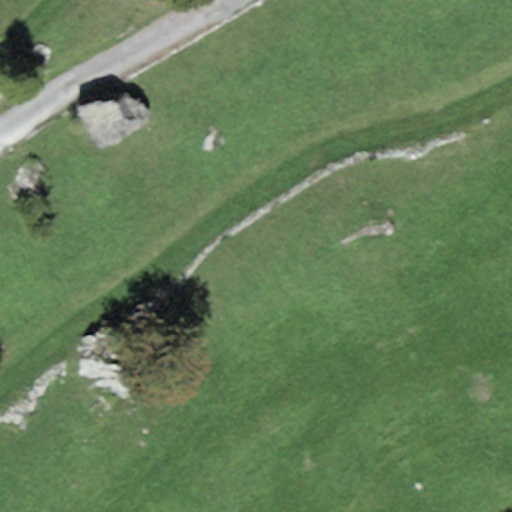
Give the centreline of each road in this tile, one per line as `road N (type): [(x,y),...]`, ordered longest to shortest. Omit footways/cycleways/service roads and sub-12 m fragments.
road 1 (track): [(0,388),(220,219),(309,163),(511,86)]
road 2 (track): [(220,0),(0,135)]
